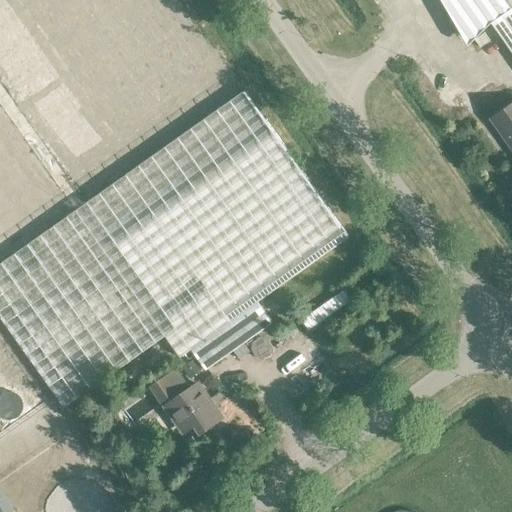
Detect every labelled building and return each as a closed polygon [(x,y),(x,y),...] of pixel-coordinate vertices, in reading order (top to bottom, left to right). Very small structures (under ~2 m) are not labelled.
[(176,361),(191,350),(205,371),(272,324),(257,303),(346,241),(176,0),(0,0),(0,317),(64,408),(161,340),(176,361)] [(511,0),(440,0),(441,1),(469,39),(490,24),(511,54),(511,0)] [(511,105),(490,121),(511,151),(511,105)] [(301,321),(308,331),(351,301),(344,291),(301,321)] [(0,434),(43,405),(0,344),(0,434)] [(196,359),(185,367),(192,377),(203,369),(196,359)] [(182,368),(166,379),(180,399),(173,403),(189,426),(205,415),(210,423),(227,411),(205,381),(196,387),(182,368)]
